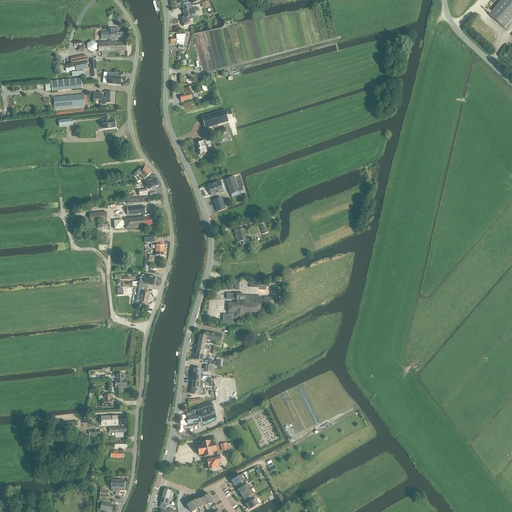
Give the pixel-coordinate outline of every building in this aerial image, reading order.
[(511,0),(502,0),(489,15),(505,28),(511,20),(511,0)] [(191,25),(189,20),(193,19),(192,15),(196,14),(194,7),(187,9),(189,15),(181,18),(183,27),(191,25)] [(477,21),(473,26),(490,39),(493,34),(477,21)] [(111,28),(111,29),(111,32),(112,32),(112,39),(115,39),(116,39),(125,38),(125,33),(118,33),(118,28),(111,28)] [(112,32),(111,32),(101,33),(102,40),(109,39),(109,42),(98,42),(99,52),(102,52),(102,56),(107,56),(107,52),(126,51),(126,41),(116,42),(116,39),(115,39),(112,39),(112,32)] [(171,38),(171,44),(178,44),(178,49),(183,50),(185,35),(176,35),(177,42),(176,42),(176,38),(171,38)] [(98,42),(88,41),(87,50),(97,51),(98,42)] [(75,64),(76,71),(88,68),(87,62),(75,64)] [(114,73),(107,72),(106,83),(108,83),(108,84),(120,85),(120,83),(121,83),(122,79),(121,79),(121,77),(114,76),(114,73)] [(52,91),(82,88),(81,78),(51,81),(52,91)] [(183,101),(194,98),(193,93),(191,94),(190,94),(188,87),(181,89),(182,96),(180,96),(182,103),(184,102),(183,101)] [(114,103),(114,92),(106,92),(106,98),(103,98),(103,95),(101,93),(94,93),(94,100),(101,100),(101,104),(102,105),(104,105),(106,104),(106,103),(114,103)] [(85,106),(85,103),(84,95),(54,97),(55,109),(85,106)] [(201,116),(204,128),(227,121),(223,109),(201,116)] [(103,129),(115,127),(114,119),(110,120),(110,119),(109,119),(108,116),(104,117),(104,121),(102,121),(103,129)] [(217,130),(220,140),(229,137),(226,127),(217,130)] [(197,148),(199,152),(198,154),(199,155),(200,156),(205,155),(205,156),(209,155),(205,145),(206,145),(205,141),(204,142),(204,141),(197,143),(198,148),(197,148)] [(150,174),(145,168),(143,170),(142,168),(134,174),(136,176),(139,174),(144,179),(146,177),(147,178),(150,174)] [(234,177),(226,179),(231,195),(239,192),(234,177)] [(147,190),(149,189),(158,185),(155,178),(143,183),(146,189),(147,190)] [(210,191),(221,187),(219,182),(211,184),(212,186),(209,187),(210,191)] [(221,187),(210,191),(211,195),(215,194),(215,195),(223,192),(221,187)] [(217,212),(225,209),(221,198),(213,201),(217,212)] [(144,206),(127,208),(128,215),(145,213),(144,206)] [(90,223),(107,221),(106,212),(89,214),(90,223)] [(84,220),(84,219),(84,218),(83,217),(82,216),(81,215),(80,215),(78,215),(77,215),(76,215),(74,217),(73,218),(73,219),(73,220),(73,222),(73,223),(75,224),(76,226),(77,226),(78,226),(80,226),(81,226),(82,224),(83,224),(84,223),(84,222),(84,220)] [(126,229),(156,226),(155,216),(125,219),(126,229)] [(115,220),(115,228),(123,228),(123,219),(115,220)] [(244,244),(249,242),(247,239),(248,239),(247,234),(245,235),(243,229),(235,232),(238,242),(243,241),(244,244)] [(164,251),(155,251),(155,256),(149,255),(149,260),(159,260),(159,256),(164,256),(164,251)] [(155,277),(146,275),(143,275),(141,276),(139,286),(147,288),(148,284),(153,285),(155,277)] [(136,303),(144,304),(148,305),(150,292),(147,292),(148,288),(139,286),(136,303)] [(235,323),(236,317),(244,317),(244,312),(264,313),(264,307),(273,307),(273,298),(264,298),(264,299),(260,298),(260,296),(245,296),(245,295),(236,294),(236,296),(235,296),(235,294),(227,294),(227,299),(235,300),(235,299),(236,299),(236,303),(236,305),(228,305),(228,313),(228,315),(223,315),(223,323),(231,324),(231,323),(235,323)] [(198,341),(206,342),(206,338),(221,341),(222,335),(204,331),(203,335),(199,334),(198,341)] [(209,346),(205,345),(206,342),(198,341),(197,347),(204,349),(204,348),(209,349),(209,346)] [(206,355),(203,355),(196,354),(195,360),(203,361),(203,364),(210,364),(210,359),(205,359),(206,355)] [(197,375),(200,375),(200,372),(204,373),(205,372),(211,372),(212,366),(205,365),(204,369),(194,368),(193,375),(197,375)] [(115,380),(115,388),(116,388),(116,393),(123,393),(123,388),(126,387),(126,380),(125,380),(125,374),(116,374),(116,380),(115,380)] [(102,407),(113,407),(113,399),(102,399),(102,407)] [(198,422),(216,416),(211,402),(196,407),(197,409),(192,410),(192,412),(186,413),(187,418),(186,418),(187,426),(189,427),(198,426),(198,424),(198,422)] [(305,414),(303,415),(303,421),(305,427),(318,423),(315,416),(315,413),(313,413),(312,415),(310,406),(310,414),(308,410),(307,410),(304,411),(305,414)] [(120,425),(120,427),(122,427),(122,425),(126,425),(125,415),(101,416),(101,426),(120,425)] [(63,432),(78,431),(77,422),(62,423),(63,432)] [(124,438),(124,432),(126,432),(126,427),(122,428),(122,427),(120,427),(120,428),(110,428),(110,433),(116,433),(116,438),(124,438)] [(210,457),(220,455),(220,453),(217,454),(215,443),(211,444),(211,441),(210,441),(201,443),(201,445),(197,446),(199,455),(203,454),(204,457),(210,456),(210,457)] [(115,445),(107,444),(106,449),(110,450),(110,451),(111,451),(111,457),(121,458),(122,452),(118,452),(118,451),(114,451),(115,445)] [(220,455),(210,457),(210,459),(207,460),(209,470),(219,468),(218,462),(221,462),(221,458),(223,458),(223,454),(220,455)] [(238,487),(244,483),(248,481),(246,478),(244,480),(241,475),(231,481),(235,486),(236,484),(238,487)] [(111,480),(111,485),(111,489),(124,489),(124,485),(124,480),(111,480)] [(241,495),(251,489),(248,484),(245,486),(244,483),(238,487),(239,489),(238,490),(241,495)] [(101,488),(101,491),(100,499),(108,499),(109,491),(106,491),(106,488),(101,488)] [(164,511),(171,491),(164,489),(158,509),(164,511)] [(247,501),(256,495),(254,493),(253,493),(251,489),(241,495),(246,502),(247,501)] [(206,496),(210,503),(213,501),(214,503),(214,502),(209,494),(206,496)] [(256,495),(247,501),(248,503),(246,505),(249,510),(259,504),(256,499),(258,498),(256,495)] [(207,505),(202,498),(199,500),(202,506),(204,506),(207,510),(209,509),(207,505)] [(193,501),(197,508),(198,508),(201,511),(203,510),(201,507),(202,506),(199,500),(198,499),(197,500),(196,499),(193,501)] [(0,508),(10,508),(10,500),(0,500),(0,508)] [(111,511),(113,505),(102,503),(101,510),(111,511)]
